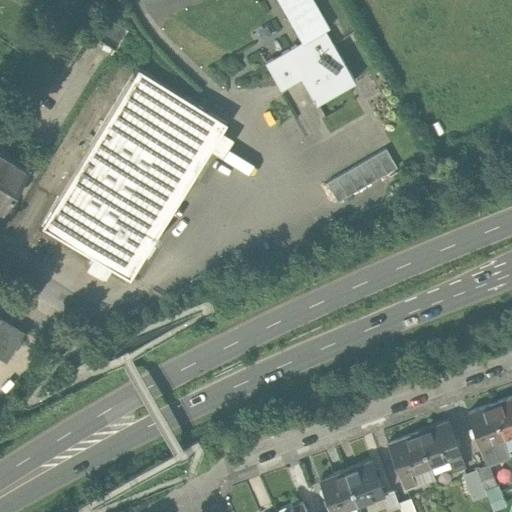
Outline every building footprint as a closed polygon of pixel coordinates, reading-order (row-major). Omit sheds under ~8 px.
[(327,26),(311,0),(278,0),(302,40),(265,61),(281,88),(300,76),(316,103),(353,81),(322,28),(327,26)] [(108,17),(101,20),(92,35),(103,42),(116,22),(108,17)] [(127,29),(116,22),(103,42),(115,49),(127,29)] [(48,38),(6,106),(28,118),(55,76),(59,79),(84,37),(73,30),(48,38)] [(138,70),(41,224),(129,279),(227,123),(138,70)] [(28,166),(0,148),(0,204),(2,206),(28,166)] [(385,149),(325,183),(336,203),(396,169),(385,149)] [(20,332),(0,319),(0,354),(5,357),(20,332)] [(511,397),(491,406),(504,439),(511,435),(511,397)] [(504,439),(491,406),(467,415),(480,448),(504,439)] [(446,422),(417,434),(429,467),(448,460),(453,472),(464,468),(446,422)] [(417,434),(386,445),(404,491),(415,487),(410,475),(429,467),(417,434)] [(370,463),(345,472),(358,506),(383,496),(370,463)] [(491,466),(477,471),(484,491),(498,486),(491,466)] [(477,471),(464,476),(474,502),(487,497),(484,491),(477,471)] [(345,472),(319,482),(329,511),(342,511),(358,506),(345,472)]
